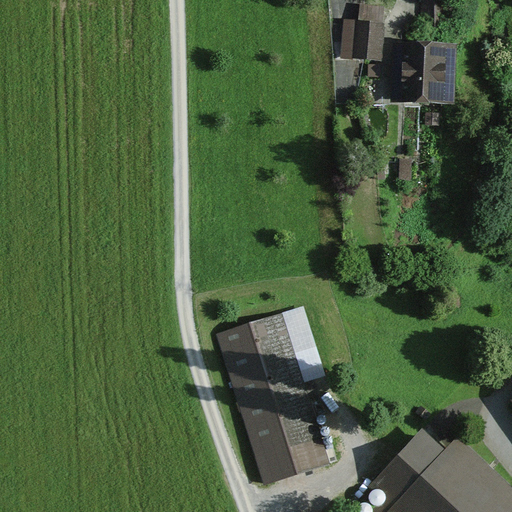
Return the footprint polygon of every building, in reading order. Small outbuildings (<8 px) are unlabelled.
[(422,0),(422,30),(449,30),(449,0),(422,0)] [(370,62),(369,75),(379,76),(380,66),(383,66),(387,9),(360,7),(359,23),(343,22),(340,60),(370,62)] [(456,50),(395,46),(393,73),(392,104),(453,107),(456,50)] [(441,116),(425,115),(425,127),(441,127),(441,116)] [(217,337),(261,480),(321,462),(295,376),(315,370),(298,313),(217,337)] [(380,511),(511,511),(511,501),(452,447),(440,460),(415,437),(362,494),(380,511)]
